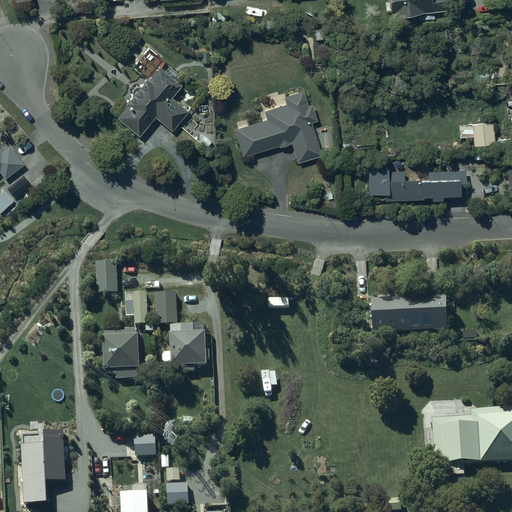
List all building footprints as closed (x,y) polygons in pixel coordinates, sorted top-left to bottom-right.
[(389,0),(391,11),(425,7),(425,10),(453,7),(452,0),(389,0)] [(225,11),(214,12),(215,23),(226,22),(225,11)] [(329,25),(316,25),(316,38),(329,38),(329,25)] [(447,38),(446,28),(435,29),(436,40),(447,38)] [(182,82),(159,63),(149,75),(147,73),(125,99),(128,102),(118,114),(139,132),(155,114),(172,128),(189,108),(172,93),(182,82)] [(267,118),(235,127),(243,154),(279,144),(279,145),(292,141),(298,160),(322,153),(312,120),(317,118),(313,102),(308,103),(304,89),(284,95),(286,102),(264,109),(267,118)] [(493,119),(459,124),(461,136),(473,134),(474,144),(496,141),(493,119)] [(0,169),(6,177),(25,161),(9,142),(2,147),(0,144),(0,169)] [(388,162),(368,163),(369,190),(387,189),(388,193),(385,193),(385,199),(417,197),(415,175),(404,175),(404,168),(388,169),(388,162)] [(465,167),(428,168),(428,173),(420,173),(420,191),(431,190),(431,195),(442,195),(442,190),(457,190),(457,191),(466,191),(465,167)] [(14,197),(4,187),(0,190),(0,209),(0,210),(14,197)] [(117,262),(96,263),(97,292),(117,291),(117,262)] [(146,291),(135,292),(135,301),(126,301),(127,317),(135,316),(135,325),(147,324),(146,291)] [(177,292),(156,292),(156,323),(177,323),(177,292)] [(448,295),(373,298),(375,333),(450,329),(448,295)] [(194,323),(172,324),(172,332),(170,332),(171,353),(163,353),(164,363),(172,363),(172,366),(184,366),(184,372),(195,371),(195,365),(207,364),(207,358),(210,358),(210,339),(208,339),(208,338),(206,338),(206,331),(195,331),(194,323)] [(126,332),(105,332),(105,336),(104,336),(105,369),(107,369),(107,374),(117,374),(117,378),(138,377),(138,367),(140,367),(139,334),(137,334),(137,328),(126,329),(126,332)] [(472,415),(433,417),(436,464),(441,464),(442,475),(466,473),(465,463),(511,460),(511,407),(471,410),(472,415)] [(63,431),(20,433),(24,502),(51,501),(50,481),(66,480),(63,431)] [(156,435),(134,436),(135,458),(157,457),(156,435)] [(168,467),(168,470),(169,482),(182,482),(181,467),(168,467)] [(133,492),(122,492),(122,511),(149,511),(149,491),(147,491),(147,485),(133,485),(133,492)]
